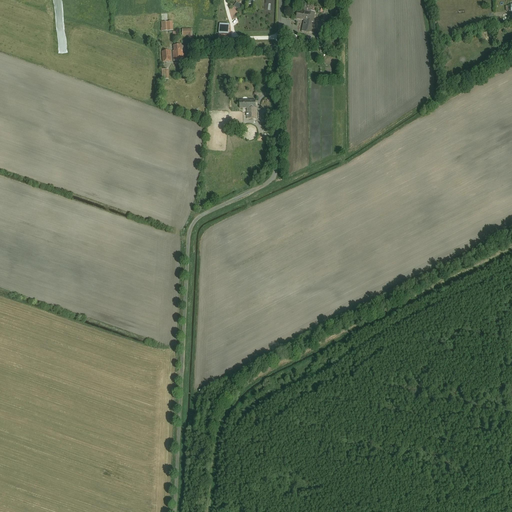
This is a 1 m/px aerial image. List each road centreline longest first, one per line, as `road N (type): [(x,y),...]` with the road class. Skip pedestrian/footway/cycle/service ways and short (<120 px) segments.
road 1 (unclassified): [(282,0),(277,171),(203,213),(189,232),(176,511)]
road 2 (track): [(511,246),(239,387),(217,427),(208,511)]
